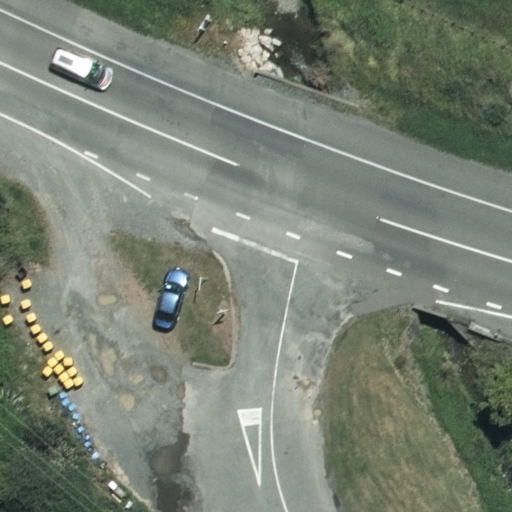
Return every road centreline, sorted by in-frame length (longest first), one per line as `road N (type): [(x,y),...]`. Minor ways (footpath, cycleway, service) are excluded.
road 1 (tertiary): [(278,511),(264,428),(270,315),(294,184)]
road 2 (trunk): [(0,55),(294,184)]
road 3 (trunk): [(294,184),(511,251)]
